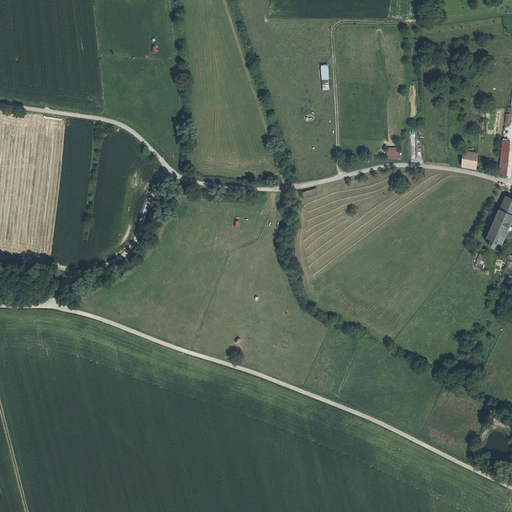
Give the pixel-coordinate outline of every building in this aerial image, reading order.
[(324,90),(331,89),(330,64),(322,65),(324,90)] [(424,130),(410,130),(411,159),(425,160),(424,130)] [(509,150),(502,149),(499,172),(507,174),(509,150)] [(479,154),(464,152),(463,164),(477,167),(478,163),(479,154)] [(304,191),(305,197),(319,195),(318,189),(304,191)] [(511,198),(507,196),(493,228),(496,230),(502,233),(505,234),(505,233),(507,233),(511,221),(511,198)] [(502,233),(496,230),(494,235),(500,238),(502,233)] [(480,253),(477,261),(485,264),(488,256),(480,253)]
